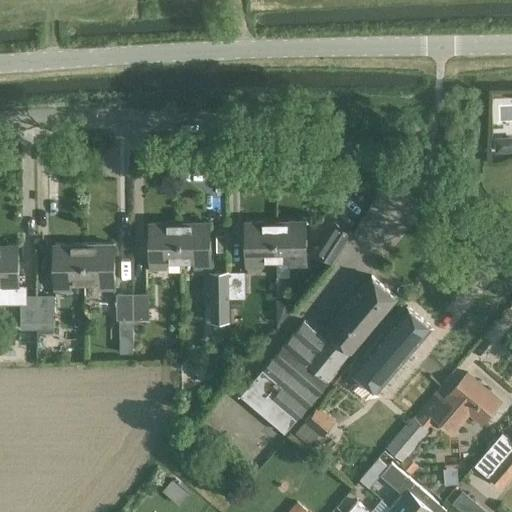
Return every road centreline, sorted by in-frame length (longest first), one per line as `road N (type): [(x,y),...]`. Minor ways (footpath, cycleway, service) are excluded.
road 1 (residential): [(511,252),(394,164),(319,134),(145,112),(0,123)]
road 2 (tertiary): [(0,66),(238,50),(511,46)]
